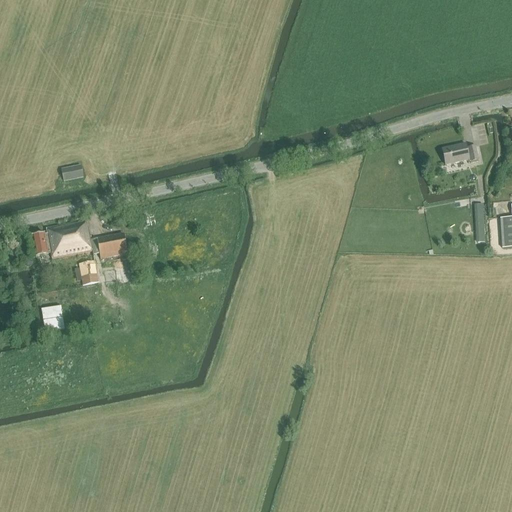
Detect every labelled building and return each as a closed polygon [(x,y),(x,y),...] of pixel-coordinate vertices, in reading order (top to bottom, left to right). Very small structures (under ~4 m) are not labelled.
[(476,123),(478,144),(487,143),(485,122),(476,123)] [(478,160),(475,146),(467,148),(466,143),(442,149),(445,166),(469,161),(469,162),(478,160)] [(81,166),(62,170),(64,182),(83,179),(81,166)] [(483,205),(475,206),(478,243),(485,242),(483,205)] [(511,218),(500,219),(502,249),(511,248),(511,218)] [(36,233),(33,235),(31,236),(35,257),(51,254),(52,259),(93,251),(94,254),(100,253),(101,259),(127,254),(123,234),(90,240),(88,229),(86,229),(85,222),(46,229),(47,234),(46,234),(45,233),(42,233),(40,232),(36,233)] [(94,261),(79,264),(83,286),(99,283),(94,261)]
